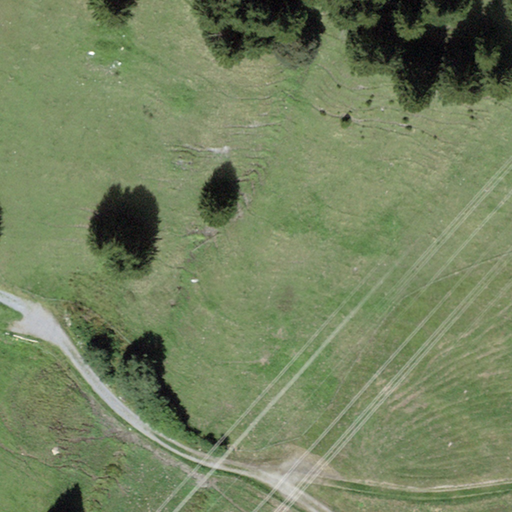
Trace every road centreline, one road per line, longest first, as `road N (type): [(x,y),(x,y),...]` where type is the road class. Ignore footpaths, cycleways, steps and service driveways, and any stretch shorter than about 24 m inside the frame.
road 1 (track): [(317,511),(264,476),(184,453),(139,414),(110,401),(41,314)]
road 2 (track): [(264,476),(298,470),(330,483),(428,496),(511,489)]
